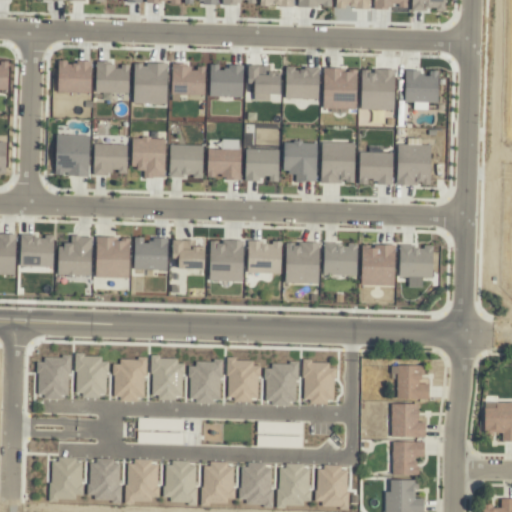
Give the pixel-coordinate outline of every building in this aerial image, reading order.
[(410,0),(410,9),(443,9),(443,0),(410,0)] [(56,91),(89,91),(89,61),(57,60),(56,91)] [(127,63),(94,63),(93,91),(126,92),(127,63)] [(165,102),(165,63),(132,63),(131,102),(165,102)] [(221,64),(221,63),(208,63),(207,95),(241,96),(241,64),(221,64)] [(203,94),(203,66),(195,65),(170,64),(169,93),(203,94)] [(278,73),(268,73),(268,64),(246,65),(246,83),(252,83),(252,100),(267,99),(267,93),(278,93),(278,73)] [(317,67),(283,67),(283,97),(316,98),(317,67)] [(355,68),(322,67),(321,107),(354,108),(355,68)] [(360,68),(359,108),(392,109),(393,69),(360,68)] [(436,102),(437,70),(428,70),(428,71),(404,70),(403,101),(436,102)] [(88,134),(54,133),(53,174),(87,175),(88,134)] [(131,165),(163,166),(163,137),(132,137),(131,165)] [(282,141),(282,157),(313,157),(313,141),(282,141)] [(354,142),(320,141),(319,181),(352,182),(354,142)] [(125,143),(92,143),(91,172),(125,172),(125,143)] [(429,144),(395,143),(395,183),(428,184),(429,144)] [(167,176),(200,177),(201,145),(168,144),(167,176)] [(238,177),(239,149),(205,148),(205,176),(238,177)] [(277,149),(244,148),(243,179),(267,179),(267,180),(276,180),(277,149)] [(391,152),(358,151),(357,183),(366,184),(366,182),(390,182),(391,152)] [(52,235),(19,234),(18,268),(51,269),(52,235)] [(56,244),(55,273),(89,274),(90,236),(69,235),(69,244),(56,244)] [(132,268),(164,269),(165,237),(150,237),(150,241),(141,241),(141,237),(132,236),(132,268)] [(93,276),(127,277),(128,237),(94,237),(93,276)] [(203,269),(203,247),(192,248),(192,239),(170,240),(170,272),(181,272),(181,269),(203,269)] [(207,279),(240,280),(241,240),(208,239),(207,279)] [(280,241),(246,240),(246,272),(279,272),(280,241)] [(283,283),(317,284),(318,243),(284,242),(283,283)] [(321,274),(355,274),(355,243),(346,242),(346,243),(322,242),(321,274)] [(393,244),(360,244),(359,284),(393,284),(393,244)] [(420,287),(421,276),(431,277),(431,245),(398,244),(397,276),(407,277),(407,287),(420,287)] [(74,356),(74,395),(105,395),(105,356),(74,356)] [(68,357),(36,357),(35,396),(67,397),(68,357)] [(180,397),(181,358),(150,357),(149,396),(180,397)] [(143,399),(144,359),(112,359),(111,398),(143,399)] [(225,359),(225,399),(257,399),(257,360),(225,359)] [(333,362),(301,361),(301,401),(333,401),(333,362)] [(295,403),(295,363),(264,363),(263,403),(295,403)] [(395,398),(427,398),(427,383),(420,383),(420,365),(390,364),(389,373),(395,373),(395,398)] [(219,389),(210,387),(208,397),(216,400),(219,389)] [(511,440),(511,401),(483,401),(483,430),(495,430),(495,440),(511,440)] [(423,437),(424,421),(417,421),(417,403),(389,403),(389,436),(423,437)] [(301,432),(301,421),(257,421),(257,431),(301,432)] [(423,441),(391,441),(391,474),(415,475),(416,457),(422,457),(423,441)] [(48,498),(80,498),(80,460),(74,460),(74,458),(49,457),(48,498)] [(118,460),(87,459),(86,494),(93,494),(92,500),(117,500),(118,460)] [(156,500),(156,459),(124,460),(124,500),(156,500)] [(195,462),(163,461),(162,501),(193,502),(195,462)] [(270,463),(239,462),(238,503),(270,504),(270,463)] [(200,502),(232,503),(232,463),(200,463),(200,502)] [(275,506),(301,506),(301,500),(307,500),(308,464),(276,464),(275,506)] [(320,507),(344,507),(345,465),(314,464),(314,500),(320,500),(320,507)] [(384,511),(422,511),(422,497),(415,497),(415,479),(389,480),(389,491),(384,491),(384,511)]
